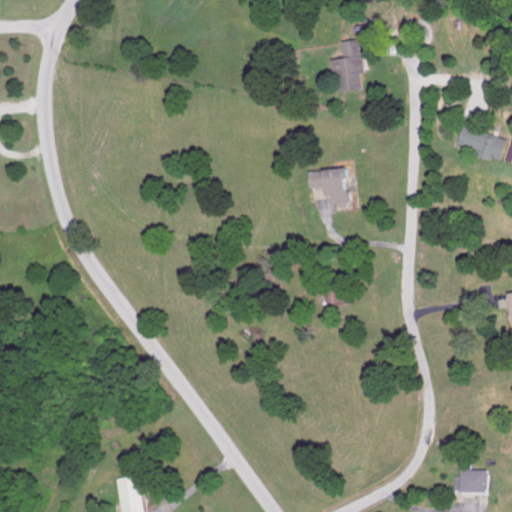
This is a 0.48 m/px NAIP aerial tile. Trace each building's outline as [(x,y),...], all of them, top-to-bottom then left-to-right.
[(347,39),(348,55),(337,56),(341,89),(365,87),(364,71),(367,71),(363,37),(347,39)] [(463,142),(485,147),(483,154),(506,159),(511,136),(467,125),(463,142)] [(315,185),(330,184),(331,192),(336,192),(336,202),(354,201),(352,166),(314,168),(315,185)] [(352,300),(350,284),(326,287),(329,304),(352,300)] [(476,468),(476,458),(465,458),(467,491),(494,490),(493,468),(476,468)] [(147,511),(142,474),(121,476),(125,511),(147,511)] [(465,474),(456,474),(456,492),(465,492),(465,474)]
